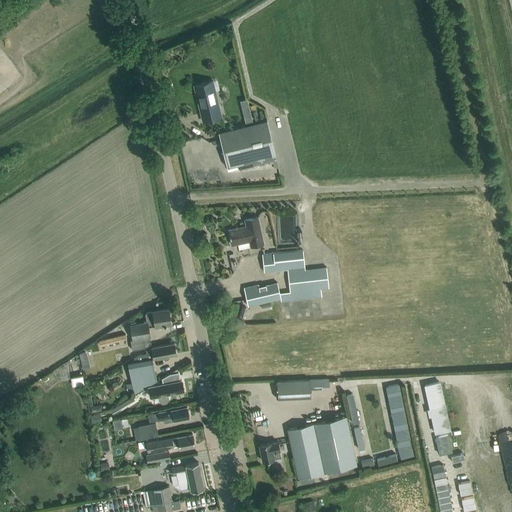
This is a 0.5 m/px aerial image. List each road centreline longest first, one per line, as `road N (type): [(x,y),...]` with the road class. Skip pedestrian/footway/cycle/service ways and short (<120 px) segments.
road 1 (unclassified): [(239,511),(175,196)]
road 2 (unclassified): [(175,196),(464,185)]
road 3 (unclassified): [(175,196),(126,0)]
